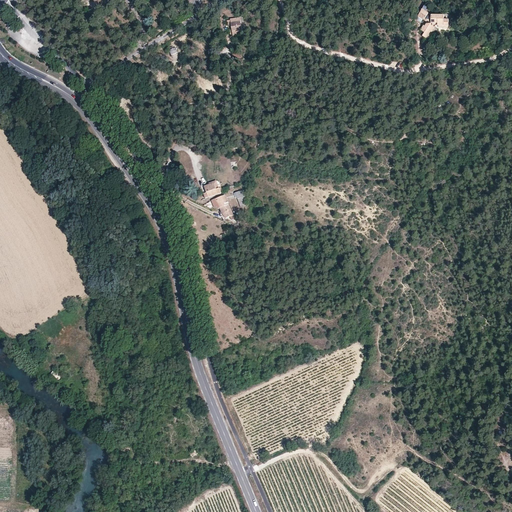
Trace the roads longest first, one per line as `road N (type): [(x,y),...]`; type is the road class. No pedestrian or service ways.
road 1 (secondary): [(17,68),(78,101),(157,217),(204,386),(256,511)]
road 2 (residential): [(83,84),(185,241),(209,362)]
road 3 (track): [(252,471),(308,450),(361,493),(406,448),(488,493),(498,511)]
road 4 (residential): [(279,0),(301,42),(355,60),(410,71),(511,49)]
road 5 (residential): [(83,84),(218,0)]
